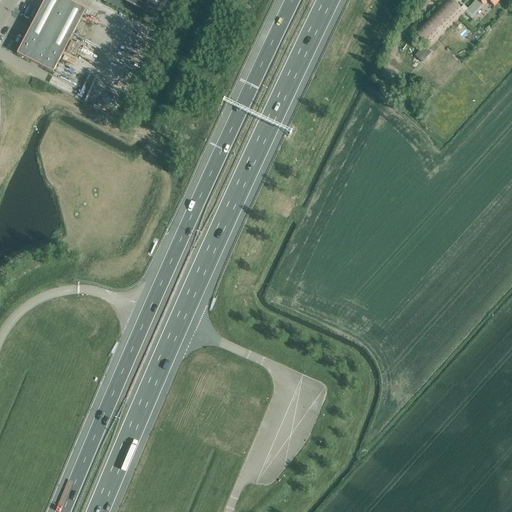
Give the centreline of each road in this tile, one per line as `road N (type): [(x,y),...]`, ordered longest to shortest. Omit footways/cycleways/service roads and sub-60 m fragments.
road 1 (motorway): [(99,511),(328,0)]
road 2 (motorway): [(291,0),(64,511)]
